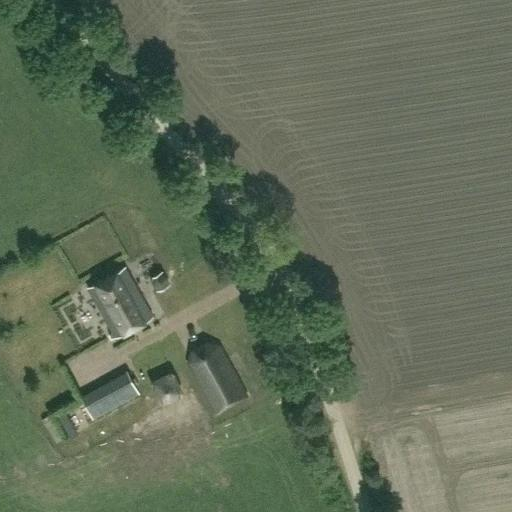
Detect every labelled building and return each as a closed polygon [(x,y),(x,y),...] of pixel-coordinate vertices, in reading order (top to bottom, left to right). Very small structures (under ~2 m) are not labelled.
[(114,336),(113,335),(152,314),(125,265),(87,285),(112,331),(108,333),(111,338),(114,336)] [(156,288),(163,285),(168,282),(162,270),(150,276),(156,288)] [(191,346),(185,362),(215,415),(248,395),(220,343),(205,338),(191,346)] [(172,368),(149,380),(161,404),(184,392),(172,368)] [(126,369),(80,395),(93,417),(138,392),(126,369)] [(62,437),(72,432),(62,413),(52,418),(62,437)]
